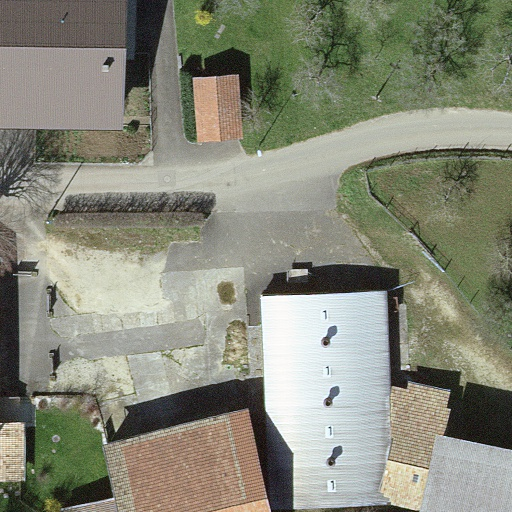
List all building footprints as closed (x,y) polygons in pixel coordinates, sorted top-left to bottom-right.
[(0,0),(0,128),(107,132),(111,0),(0,0)] [(236,85),(187,84),(187,142),(236,142),(236,85)] [(373,300),(260,300),(260,495),(373,495),(373,300)] [(260,511),(239,417),(98,448),(111,507),(112,511),(260,511)] [(0,488),(11,489),(11,434),(0,433),(0,488)] [(511,511),(511,456),(432,438),(414,511),(511,511)]
